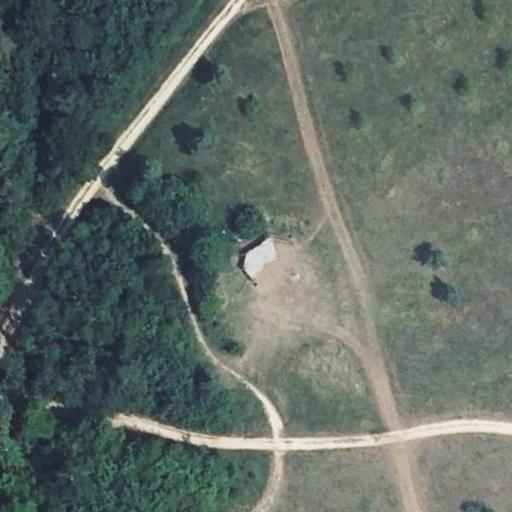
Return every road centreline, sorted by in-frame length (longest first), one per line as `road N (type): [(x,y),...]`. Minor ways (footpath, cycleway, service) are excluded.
road 1 (track): [(416,511),(278,0)]
road 2 (track): [(511,431),(215,440),(74,412),(0,407)]
road 3 (track): [(239,0),(64,226),(17,314),(0,366)]
road 4 (unknown): [(94,182),(166,248),(201,338),(274,415),(278,467),(260,511)]
